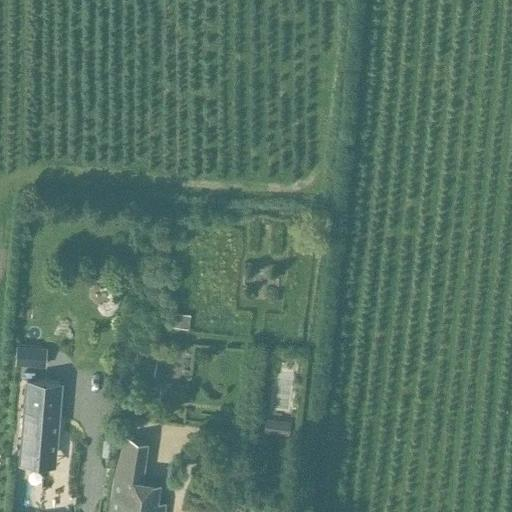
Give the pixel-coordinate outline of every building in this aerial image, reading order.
[(138,373),(155,372),(154,358),(138,358),(138,373)] [(23,407),(20,448),(54,451),(57,411),(60,381),(26,378),(23,407)] [(180,399),(182,385),(159,382),(157,396),(180,399)] [(294,421),(270,418),(268,432),(283,434),(283,430),(293,431),(294,421)] [(163,511),(164,502),(150,500),(153,479),(141,478),(146,442),(122,437),(115,471),(114,479),(109,508),(108,511),(163,511)]
